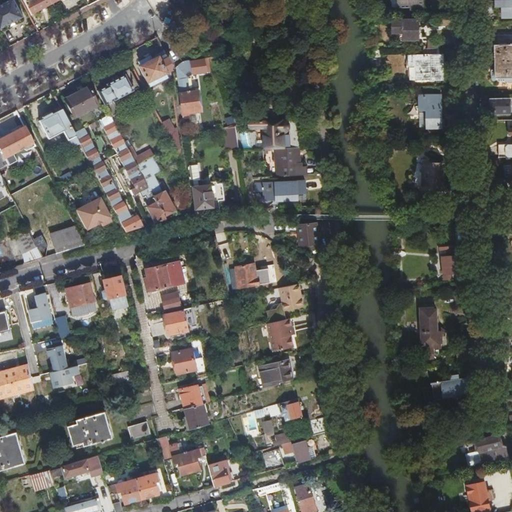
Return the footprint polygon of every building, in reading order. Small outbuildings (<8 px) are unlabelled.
[(0,26),(1,28),(23,17),(13,0),(8,0),(0,4),(0,26)] [(33,13),(53,3),(51,0),(29,0),(27,2),(33,13)] [(402,0),(402,8),(413,8),(413,11),(425,10),(424,0),(402,0)] [(511,0),(496,0),(496,8),(503,8),(503,18),(511,18),(511,0)] [(419,21),(395,21),(395,32),(405,31),(405,39),(419,39),(419,21)] [(511,35),(495,36),(495,62),(511,62),(511,35)] [(428,40),(428,49),(444,49),(444,40),(428,40)] [(168,65),(164,55),(151,61),(149,57),(138,63),(140,67),(138,67),(146,83),(164,74),(169,71),(168,65)] [(445,55),(410,56),(410,66),(417,66),(417,81),(445,80),(445,55)] [(202,59),(188,61),(191,75),(204,73),(202,59)] [(178,94),(188,93),(186,79),(191,75),(188,61),(179,63),(175,67),(178,94)] [(511,62),(495,62),(495,69),(492,70),(492,79),(494,82),(508,82),(509,84),(511,83),(511,62)] [(97,91),(109,114),(111,117),(118,114),(112,102),(114,101),(132,91),(131,89),(137,85),(130,72),(128,73),(127,70),(123,73),(124,75),(105,85),(106,86),(97,91)] [(165,77),(164,74),(146,83),(148,86),(165,77)] [(394,75),(383,76),(384,83),(395,82),(394,75)] [(99,108),(87,86),(63,98),(74,121),(99,108)] [(442,87),(420,87),(421,111),(428,111),(429,128),(443,127),(442,87)] [(178,94),(182,119),(188,118),(188,115),(198,113),(196,92),(188,93),(178,94)] [(53,94),(30,104),(37,119),(60,109),(53,94)] [(511,98),(491,98),(491,106),(492,106),(492,113),(511,113),(511,98)] [(71,148),(79,144),(73,133),(61,109),(51,115),(51,114),(41,118),(42,120),(38,122),(48,139),(50,138),(51,141),(53,141),(59,138),(59,137),(58,134),(62,132),(71,148)] [(124,167),(135,188),(130,190),(133,195),(138,192),(141,197),(143,196),(146,200),(144,201),(144,202),(147,206),(145,207),(153,223),(164,220),(171,217),(169,213),(172,212),(174,211),(164,192),(163,192),(153,174),(160,171),(152,156),(153,156),(149,149),(136,156),(130,146),(127,148),(111,117),(109,114),(99,120),(117,154),(124,167)] [(285,122),(282,121),(263,122),(264,149),(276,149),(282,148),(281,133),(284,132),(285,130),(286,128),(287,126),(286,124),(285,122)] [(235,126),(224,128),(227,150),(239,147),(237,138),(235,126)] [(0,139),(0,151),(7,164),(7,165),(17,160),(14,153),(22,149),(26,151),(34,147),(24,128),(0,139)] [(91,167),(125,232),(135,229),(141,227),(135,216),(130,218),(101,161),(87,135),(83,128),(73,133),(79,144),(91,167)] [(453,129),(453,142),(462,142),(462,129),(453,129)] [(511,157),(511,129),(510,129),(510,135),(511,134),(511,144),(502,145),(502,157),(511,157)] [(249,131),(240,132),(242,147),(251,146),(249,131)] [(178,140),(171,143),(172,146),(182,162),(178,140)] [(278,177),(300,175),(297,148),(282,148),(276,149),(278,177)] [(433,160),(430,162),(423,168),(421,171),(423,174),(423,190),(438,190),(447,190),(447,175),(444,175),(444,172),(445,163),(436,163),(433,160)] [(190,188),(196,188),(196,182),(198,182),(196,166),(187,167),(189,176),(190,188)] [(190,188),(194,217),(218,214),(217,202),(222,202),(220,185),(215,186),(215,182),(209,182),(210,186),(196,188),(190,188)] [(306,198),(305,182),(255,184),(256,190),(264,190),(265,200),(277,199),(277,196),(285,196),(285,199),(306,198)] [(101,226),(111,221),(99,198),(75,210),(85,230),(99,222),(101,226)] [(49,235),(56,254),(85,245),(73,222),(49,235)] [(31,237),(28,231),(15,238),(24,256),(37,248),(31,237)] [(317,232),(302,233),(299,234),(300,245),(319,243),(317,232)] [(40,233),(31,237),(37,248),(38,251),(46,246),(40,233)] [(222,259),(232,257),(228,242),(219,244),(222,259)] [(24,256),(21,265),(42,258),(38,251),(37,248),(24,256)] [(467,255),(443,257),(445,274),(469,272),(467,255)] [(183,262),(179,263),(184,283),(188,282),(183,262)] [(184,283),(179,263),(166,266),(165,265),(146,269),(148,278),(145,279),(148,292),(184,283)] [(259,286),(259,279),(256,280),(254,265),(235,267),(236,269),(238,288),(259,286)] [(238,288),(236,269),(230,270),(232,289),(238,288)] [(130,304),(123,275),(107,279),(109,289),(107,290),(106,291),(107,297),(109,298),(111,297),(113,308),(130,304)] [(96,311),(89,283),(66,289),(73,317),(96,311)] [(304,307),(299,283),(279,288),(283,303),(280,304),(276,309),(270,311),(267,311),(269,323),(286,319),(284,311),(304,307)] [(45,293),(34,296),(37,308),(28,310),(31,322),(51,317),(45,293)] [(181,310),(188,309),(185,296),(178,297),(179,300),(181,310)] [(164,303),(166,314),(181,310),(179,300),(164,303)] [(438,309),(423,310),(426,354),(436,354),(435,349),(442,348),(442,343),(443,343),(443,336),(446,335),(445,332),(442,329),(439,329),(438,309)] [(188,330),(183,310),(164,315),(168,335),(188,330)] [(66,315),(55,318),(60,338),(71,335),(66,315)] [(299,324),(315,322),(314,315),(298,317),(299,324)] [(53,324),(51,317),(31,322),(33,329),(53,324)] [(294,335),(291,318),(286,319),(269,323),(267,323),(274,351),(294,347),(292,335),(294,335)] [(482,360),(480,337),(473,338),(473,339),(469,340),(467,342),(469,354),(469,362),(482,360)] [(62,346),(46,350),(48,358),(50,357),(53,372),(67,368),(62,346)] [(197,370),(192,349),(172,353),(177,374),(197,370)] [(469,362),(469,354),(458,355),(458,363),(469,362)] [(265,388),(280,384),(280,383),(294,379),(289,360),(260,368),(265,388)] [(0,398),(33,389),(27,365),(0,372),(0,398)] [(53,372),(49,373),(53,388),(73,383),(71,376),(79,374),(77,366),(67,368),(53,372)] [(134,384),(132,372),(113,376),(116,388),(134,384)] [(435,400),(454,398),(478,394),(479,394),(477,378),(477,377),(460,379),(460,375),(451,376),(451,380),(431,383),(432,385),(433,385),(433,387),(434,398),(435,400)] [(181,390),(185,408),(202,404),(197,386),(181,390)] [(434,398),(433,387),(424,388),(426,400),(434,398)] [(303,416),(298,399),(279,405),(281,413),(282,417),(284,416),(286,421),(303,416)] [(209,425),(203,404),(202,404),(185,408),(188,421),(186,422),(188,431),(209,425)] [(281,413),(279,405),(268,408),(270,416),(281,413)] [(114,438),(106,411),(77,419),(78,423),(69,426),(75,446),(84,443),(85,446),(103,441),(104,443),(106,442),(105,440),(114,438)] [(272,419),(262,421),(265,435),(275,432),(272,419)] [(308,423),(312,437),(327,433),(323,419),(308,423)] [(151,435),(147,422),(128,427),(131,440),(151,435)] [(0,470),(26,463),(17,432),(0,436),(0,470)] [(293,442),(309,437),(307,432),(292,437),(293,442)] [(501,446),(498,435),(474,441),(476,451),(466,454),(469,467),(507,457),(505,448),(501,446)] [(158,443),(163,462),(173,459),(174,464),(178,463),(182,476),(201,470),(198,458),(202,456),(201,451),(204,451),(202,443),(190,447),(191,451),(187,452),(187,451),(185,451),(185,453),(181,454),(178,444),(169,447),(166,437),(159,439),(157,440),(158,443)] [(292,444),(298,463),(311,460),(305,440),(292,444)] [(261,456),(266,472),(285,467),(279,449),(261,456)] [(65,478),(101,467),(98,456),(62,467),(65,478)] [(209,466),(215,487),(231,482),(228,474),(230,473),(226,461),(209,466)] [(52,470),(53,477),(64,475),(62,468),(52,470)] [(50,470),(30,476),(34,490),(54,485),(50,470)] [(137,479),(143,500),(160,495),(157,483),(160,481),(158,473),(157,473),(156,471),(149,473),(150,476),(137,479)] [(471,486),(484,483),(483,475),(466,479),(467,486),(471,486)] [(125,505),(143,500),(137,479),(116,485),(118,494),(122,493),(125,505)] [(490,511),(484,483),(471,486),(475,502),(472,502),(473,511),(490,511)] [(65,486),(57,488),(60,498),(68,496),(65,486)] [(317,511),(311,493),(305,495),(303,488),(296,490),(302,511),(317,511)] [(66,511),(89,511),(102,508),(99,498),(66,508),(66,511)] [(112,503),(115,511),(122,511),(119,501),(112,503)]
